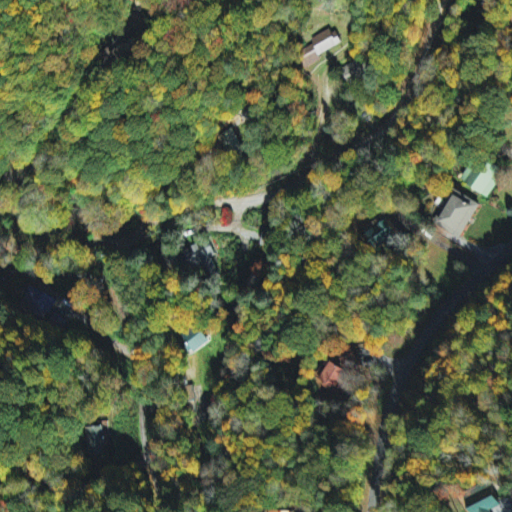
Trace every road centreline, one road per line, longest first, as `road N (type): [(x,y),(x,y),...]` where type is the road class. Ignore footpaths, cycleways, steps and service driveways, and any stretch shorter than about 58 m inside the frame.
road 1 (residential): [(163,511),(141,428),(141,358),(113,277),(115,242),(176,209),(257,194),(324,166),(381,130),(412,90),(440,0)]
road 2 (residential): [(115,242),(31,251),(0,246),(5,202),(26,166),(140,105),(156,85),(159,49),(138,20)]
road 3 (residential): [(511,243),(450,302),(392,392),(370,511)]
